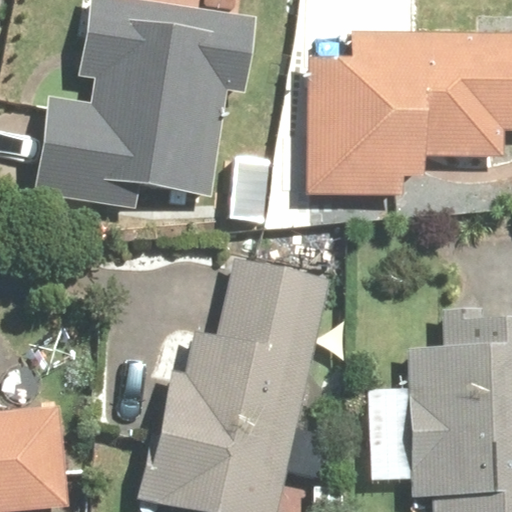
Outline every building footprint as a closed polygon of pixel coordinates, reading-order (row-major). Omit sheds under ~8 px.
[(31,98),(20,203),(205,221),(219,88),(245,91),(253,12),(134,0),(70,0),(60,101),(31,98)] [(511,32),(300,29),(298,197),(412,198),(412,163),(492,164),(492,133),(511,133),(511,32)] [(182,242),(121,498),(181,511),(269,511),(326,276),(182,242)] [(511,511),(511,320),(404,318),(400,511),(511,511)] [(0,511),(50,511),(70,511),(62,401),(0,405),(0,511)]
